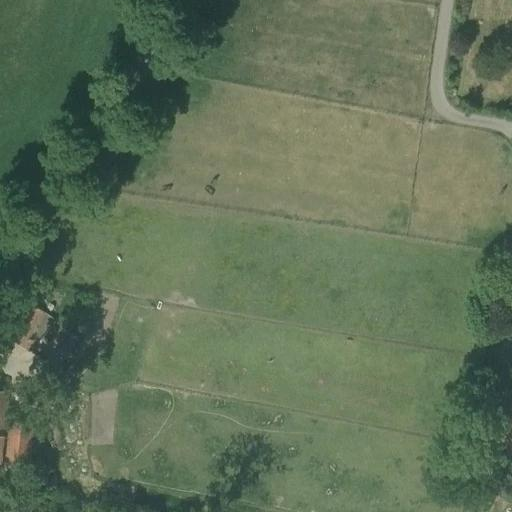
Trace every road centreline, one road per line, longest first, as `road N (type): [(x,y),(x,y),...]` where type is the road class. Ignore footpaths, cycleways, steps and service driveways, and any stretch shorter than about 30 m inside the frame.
road 1 (tertiary): [(0,270),(66,178),(170,0)]
road 2 (unclassified): [(445,0),(437,102),(451,117),(511,128)]
